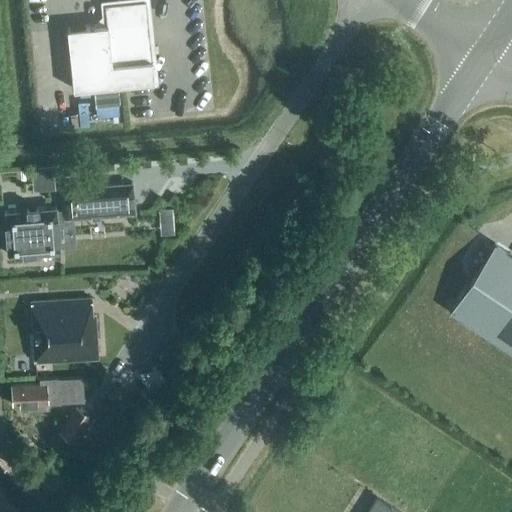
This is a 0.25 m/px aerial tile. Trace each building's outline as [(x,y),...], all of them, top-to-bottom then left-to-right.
[(117,85),(154,82),(145,1),(105,5),(107,25),(67,29),(73,90),(93,88),(117,85)] [(119,105),(117,85),(93,88),(95,108),(119,105)] [(32,189),(54,188),(53,164),(31,165),(32,189)] [(57,211),(57,207),(3,212),(7,256),(61,251),(61,249),(76,247),(73,220),(135,215),(133,183),(61,189),(63,211),(57,211)] [(173,232),(172,206),(161,206),(161,233),(173,232)] [(511,256),(494,244),(449,311),(511,353),(511,256)] [(92,315),(91,298),(31,302),(35,363),(97,359),(95,315),(92,315)] [(39,384),(10,386),(12,406),(29,405),(29,410),(47,409),(47,404),(60,403),(60,401),(84,400),(82,378),(59,379),(58,379),(40,380),(39,380),(39,384)] [(75,445),(93,417),(75,405),(57,433),(75,445)] [(396,511),(376,499),(366,511),(396,511)]
